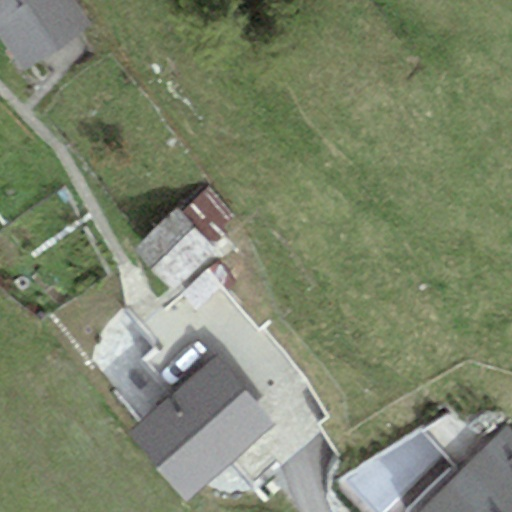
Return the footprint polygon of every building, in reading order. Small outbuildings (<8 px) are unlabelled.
[(74,0),(0,0),(0,38),(23,74),(93,29),(74,0)] [(182,213),(214,249),(243,223),(211,187),(182,213)] [(131,247),(172,294),(218,254),(214,249),(182,213),(177,207),(131,247)] [(188,503),(272,427),(210,359),(126,435),(188,503)] [(511,511),(511,429),(507,424),(416,511),(511,511)] [(425,428),(340,479),(366,511),(398,511),(455,467),(425,428)]
